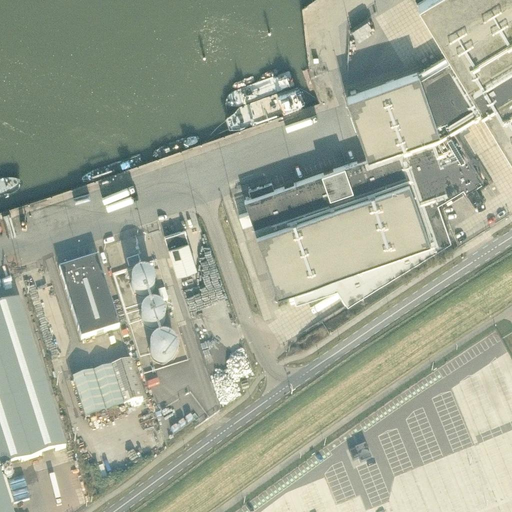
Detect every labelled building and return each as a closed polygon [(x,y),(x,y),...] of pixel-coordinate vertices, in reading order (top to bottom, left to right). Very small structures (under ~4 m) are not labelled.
[(511,0),(425,0),(417,5),(447,55),(418,73),(347,97),(346,98),(367,158),(244,200),(248,212),(238,216),(242,226),(252,223),(277,295),(291,290),(295,302),(336,288),(347,305),(450,241),(437,204),(463,188),(474,207),(483,201),(474,186),(483,181),(453,131),(466,123),(482,113),(511,163),(511,0)] [(381,13),(366,21),(371,30),(379,25),(380,27),(387,23),(381,13)] [(254,187),(255,193),(276,189),(275,184),(254,187)] [(185,234),(184,231),(180,232),(164,237),(168,249),(177,276),(196,270),(188,242),(185,234)] [(128,268),(140,264),(138,258),(126,262),(128,268)] [(81,341),(119,329),(97,259),(59,271),(81,341)] [(131,284),(131,289),(133,293),(136,296),(141,298),(145,298),(150,296),(152,293),(153,291),(154,288),(154,283),(151,278),(147,275),(142,274),(137,276),(133,279),(131,284)] [(0,511),(11,511),(0,474),(0,470),(65,449),(18,301),(0,306),(0,511)] [(143,326),(148,329),(152,330),(157,330),(161,327),(164,324),(165,320),(165,317),(164,314),(161,309),(157,306),(151,306),(146,307),(142,311),(140,316),(141,321),(143,326)] [(148,354),(151,359),(155,363),(160,365),(165,365),(170,363),(173,360),(176,355),(176,351),(176,346),(172,341),(167,338),(161,337),(156,338),(151,342),(148,348),(148,354)] [(73,380),(85,419),(142,401),(130,362),(73,380)] [(23,487),(28,486),(26,478),(12,481),(13,483),(22,481),(23,487)]
